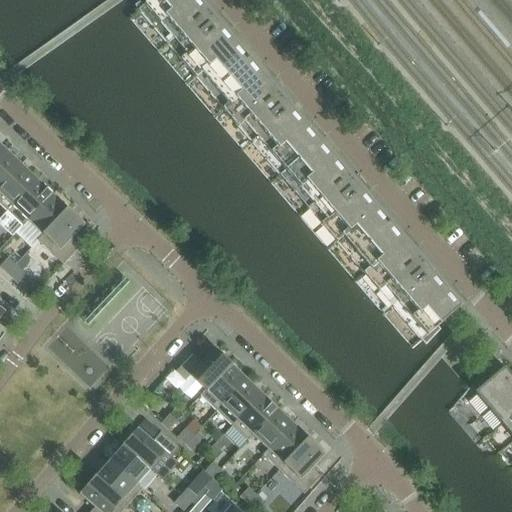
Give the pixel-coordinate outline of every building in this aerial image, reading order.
[(437,328),(461,308),(197,0),(144,0),(134,7),(138,11),(421,342),(425,346),(440,331),(437,328)] [(0,188),(21,166),(6,151),(0,157),(0,188)] [(0,207),(6,213),(37,181),(21,166),(0,188),(0,207)] [(27,222),(52,195),(37,181),(6,213),(22,228),(27,223),(27,222)] [(42,237),(68,210),(52,195),(27,222),(27,223),(42,237)] [(71,241),(85,226),(68,210),(42,237),(37,242),(63,267),(80,249),(71,241)] [(0,269),(6,275),(15,267),(7,260),(0,267),(0,269)] [(14,282),(22,273),(15,267),(6,275),(14,282)] [(205,392),(231,365),(214,350),(200,364),(192,356),(175,373),(184,382),(189,377),(204,391),(205,392)] [(489,410),(511,390),(511,374),(510,377),(497,361),(483,375),(489,381),(475,394),(489,410)] [(216,412),(246,380),(231,365),(205,392),(204,391),(199,397),(216,412)] [(231,427),(262,395),(246,380),(216,412),(231,427)] [(502,426),(511,416),(511,390),(489,410),(502,426)] [(252,437),(278,410),(262,395),(231,427),(248,443),(253,438),(252,437)] [(268,452),(293,425),(278,410),(252,437),(253,438),(267,451),(268,452)] [(168,431),(176,423),(169,416),(160,425),(168,431)] [(511,437),(511,416),(502,426),(511,437)] [(278,472),(309,440),(293,425),(268,452),(267,451),(262,456),(278,472)] [(170,459),(178,449),(160,433),(152,442),(137,429),(122,446),(150,471),(164,454),(170,459)] [(184,446),(192,437),(185,430),(177,439),(184,446)] [(191,452),(200,444),(192,437),(184,446),(191,452)] [(312,470),(325,456),(309,440),(278,472),(304,496),(320,478),(312,470)] [(150,471),(122,446),(108,462),(141,492),(142,491),(136,486),(150,471)] [(212,479),(222,468),(215,461),(204,473),(212,479)] [(141,492),(108,462),(94,479),(127,508),(141,492)] [(219,486),(229,475),(222,468),(212,479),(219,486)] [(123,511),(127,508),(94,479),(79,496),(94,509),(91,511),(123,511)] [(196,498),(187,490),(180,497),(189,505),(196,498)] [(247,505),(255,496),(248,490),(240,498),(247,505)] [(197,511),(201,511),(211,501),(205,496),(193,509),(197,511)] [(254,511),(262,503),(255,496),(247,505),(254,511)] [(183,511),(189,505),(180,497),(174,505),(182,511),(183,511)]
